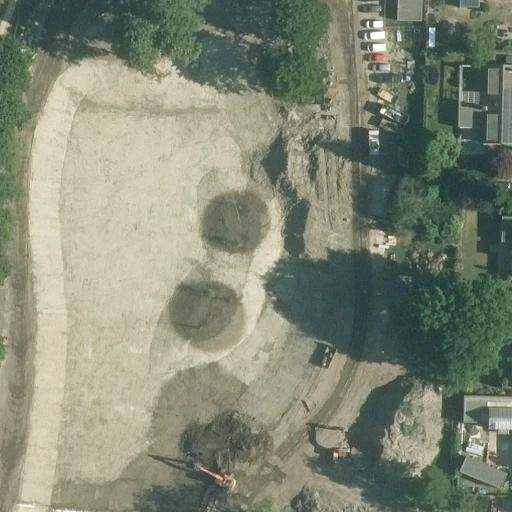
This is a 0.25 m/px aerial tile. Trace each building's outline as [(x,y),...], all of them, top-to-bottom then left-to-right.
[(458,0),(458,9),(478,10),(478,0),(458,0)] [(482,109),(458,109),(457,129),(488,129),(487,144),(511,144),(511,68),(483,68),(482,109)] [(492,179),(456,178),(456,193),(492,194),(492,179)] [(511,309),(499,309),(498,323),(511,323),(511,309)] [(511,413),(488,413),(488,430),(511,430),(511,413)]
